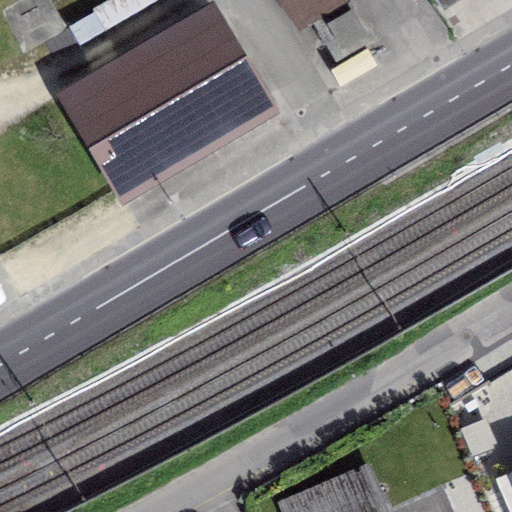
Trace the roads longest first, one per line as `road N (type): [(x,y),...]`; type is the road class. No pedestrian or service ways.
road 1 (primary): [(0,365),(511,65)]
road 2 (residential): [(172,511),(511,314)]
